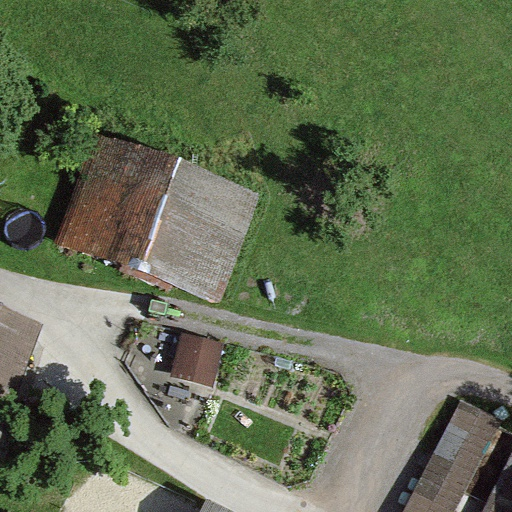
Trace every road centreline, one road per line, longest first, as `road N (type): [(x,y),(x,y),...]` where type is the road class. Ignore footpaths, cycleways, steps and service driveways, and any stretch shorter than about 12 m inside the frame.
road 1 (track): [(0,282),(511,397)]
road 2 (track): [(35,291),(102,390),(214,481),(287,511)]
road 3 (track): [(414,375),(354,511)]
